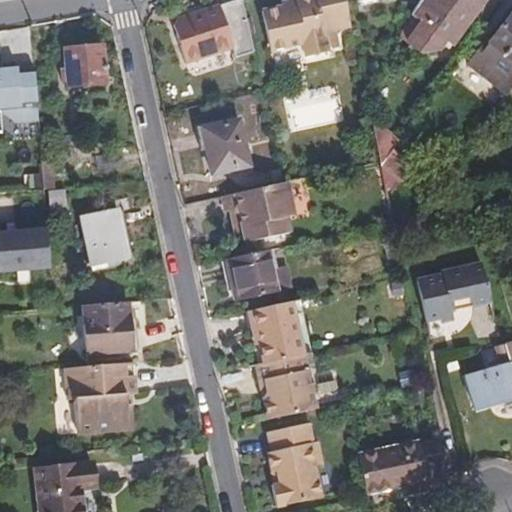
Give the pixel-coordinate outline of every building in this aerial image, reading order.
[(239,27),(233,0),(223,0),(176,17),(185,43),(162,52),(170,74),(195,64),(197,68),(226,57),(217,34),(239,27)] [(321,57),(317,37),(344,31),(337,0),(307,0),(288,4),(289,9),(278,11),(256,16),(264,54),(296,48),(298,61),(321,57)] [(414,26),(401,47),(414,56),(434,54),(440,48),(446,51),(469,17),(479,0),(424,0),(420,7),(415,4),(404,20),(407,22),(414,26)] [(479,0),(469,17),(477,23),(493,0),(479,0)] [(393,42),(401,47),(414,26),(407,22),(393,42)] [(511,89),(511,27),(504,22),(478,57),(473,54),(461,70),(503,102),(510,92),(511,89)] [(246,53),(239,27),(217,34),(226,57),(246,53)] [(60,93),(97,90),(94,52),(57,54),(59,80),(54,81),(55,88),(60,88),(60,93)] [(0,116),(10,129),(33,127),(29,71),(12,72),(11,68),(0,68),(0,116)] [(239,171),(229,126),(194,134),(204,179),(239,171)] [(370,173),(389,147),(360,127),(370,173)] [(399,188),(411,170),(388,154),(376,170),(380,173),(374,181),(392,193),(397,187),(399,188)] [(98,158),(99,171),(124,168),(123,156),(98,158)] [(35,193),(46,192),(44,167),(34,168),(35,184),(35,193)] [(23,185),(35,184),(34,168),(22,169),(23,185)] [(276,190),(214,202),(217,218),(225,216),(229,235),(237,233),(240,247),(282,238),(279,223),(287,221),(280,189),(276,190)] [(59,210),(58,196),(42,197),(43,211),(59,210)] [(80,272),(121,264),(112,216),(71,224),(80,272)] [(0,276),(46,273),(43,233),(0,236),(0,276)] [(237,233),(229,235),(231,248),(240,247),(237,233)] [(386,237),(378,238),(384,267),(393,265),(386,237)] [(268,256),(218,265),(226,305),(275,295),(268,256)] [(419,329),(447,321),(446,316),(483,307),(473,267),(433,278),(434,281),(408,287),(419,329)] [(288,305),(244,315),(248,332),(252,334),(259,367),(298,360),(288,305)] [(124,355),(120,307),(76,311),(80,358),(124,355)] [(511,354),(509,345),(487,351),(491,363),(481,366),(483,374),(456,382),(466,414),(511,400),(511,354)] [(263,398),(269,422),(316,412),(305,358),(298,360),(259,367),(257,368),(261,383),(265,383),(268,393),(263,398)] [(127,400),(125,368),(58,373),(61,405),(69,405),(71,438),(125,434),(124,410),(119,411),(119,401),(123,401),(127,400)] [(421,391),(418,375),(392,380),(395,396),(421,391)] [(272,489),(267,490),(264,490),(269,511),(314,503),(308,471),(315,470),(310,447),(306,448),(302,428),(260,437),(264,457),(260,458),(264,477),(269,476),(272,489)] [(417,488),(440,483),(432,445),(412,449),(412,447),(349,460),(356,495),(390,488),(392,498),(417,492),(417,488)] [(32,511),(72,511),(71,495),(88,493),(85,469),(28,476),(32,511)]
